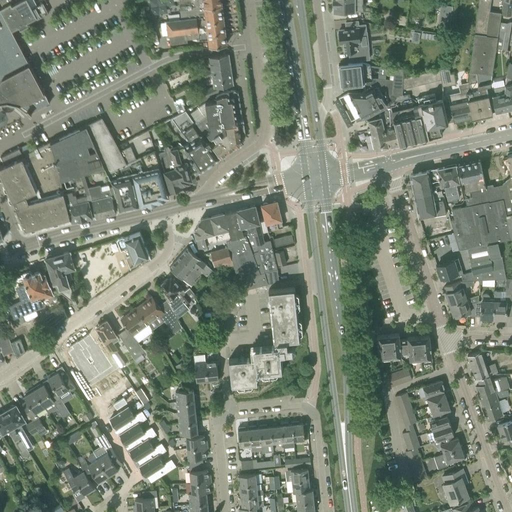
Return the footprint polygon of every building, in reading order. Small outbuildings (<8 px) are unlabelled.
[(48,13),(43,2),(32,8),(27,0),(21,0),(17,3),(27,22),(36,17),(37,19),(48,13)] [(150,0),(152,14),(167,12),(165,0),(150,0)] [(221,5),(220,0),(178,0),(180,10),(204,7),(221,5)] [(354,0),(332,0),(333,11),(354,11),(363,11),(362,4),(354,4),(354,0)] [(470,67),(469,72),(476,73),(479,73),(479,74),(484,74),(492,75),(495,48),(502,49),(505,31),(506,23),(500,22),(501,12),(489,11),(490,0),(478,0),(478,8),(476,17),(474,39),(470,67)] [(503,1),(502,14),(510,15),(511,2),(503,1)] [(27,22),(17,3),(12,5),(10,3),(2,8),(0,8),(11,30),(19,26),(20,29),(28,25),(27,22)] [(225,31),(221,5),(204,7),(205,12),(198,13),(199,16),(166,21),(168,34),(179,33),(189,32),(190,37),(198,36),(198,34),(225,31)] [(439,16),(438,30),(449,31),(453,6),(443,5),(441,16),(439,16)] [(0,8),(0,101),(6,101),(8,101),(17,103),(19,104),(27,109),(30,113),(31,112),(50,102),(11,30),(0,8)] [(399,14),(399,23),(406,24),(407,15),(399,14)] [(408,15),(407,27),(430,28),(430,16),(408,15)] [(361,49),(359,32),(366,31),(365,24),(358,25),(357,20),(345,22),(346,29),(338,30),(339,32),(337,33),(338,38),(339,38),(340,43),(343,43),(344,52),(348,51),(350,61),(369,59),(368,48),(361,49)] [(506,23),(505,31),(502,49),(507,50),(511,21),(510,21),(506,23)] [(226,44),(225,31),(198,34),(198,36),(190,37),(189,32),(179,33),(168,34),(170,46),(187,43),(186,39),(196,38),(196,40),(205,39),(205,40),(208,39),(209,46),(226,44)] [(203,71),(187,79),(190,84),(205,77),(212,74),(212,73),(231,70),(228,53),(209,56),(211,69),(204,72),(203,71)] [(374,88),(376,93),(386,93),(402,95),(403,88),(403,78),(403,68),(375,65),(371,65),(370,64),(361,62),(338,64),(338,67),(340,85),(346,85),(350,84),(354,83),(355,85),(360,85),(359,83),(364,83),(365,91),(368,91),(374,88)] [(453,72),(448,73),(448,67),(441,68),(439,68),(441,79),(442,86),(455,83),(453,72)] [(441,79),(439,68),(432,70),(435,81),(441,79)] [(205,93),(195,98),(198,103),(207,98),(207,97),(211,95),(220,91),(218,86),(233,84),(231,70),(212,73),(212,74),(213,86),(203,90),(205,93)] [(435,81),(432,70),(426,72),(429,82),(435,81)] [(429,82),(426,72),(421,73),(424,83),(429,82)] [(476,78),(476,73),(469,72),(468,81),(468,90),(466,91),(472,117),(481,114),(477,94),(478,93),(477,87),(476,78)] [(424,83),(421,73),(415,74),(418,85),(424,83)] [(491,84),(492,75),(479,74),(479,73),(476,73),(476,78),(477,87),(478,93),(477,94),(481,114),(492,112),(486,85),(491,84)] [(418,85),(415,74),(410,76),(412,86),(418,85)] [(412,86),(410,76),(403,78),(403,88),(412,86)] [(508,109),(504,93),(497,95),(496,87),(490,88),(495,111),(508,109)] [(383,106),(388,103),(386,93),(376,93),(374,88),(368,91),(365,91),(364,91),(349,90),(348,90),(349,92),(343,95),(355,118),(356,118),(361,115),(362,116),(362,115),(364,118),(378,110),(378,108),(380,107),(380,109),(381,109),(384,108),(383,106)] [(238,125),(237,119),(242,118),(238,92),(234,90),(222,92),(217,94),(218,99),(205,101),(205,103),(199,106),(203,114),(206,113),(207,114),(194,123),(206,140),(209,139),(210,141),(221,156),(241,142),(244,139),(245,135),(243,124),(238,125)] [(461,100),(449,103),(451,109),(453,121),(472,117),(466,91),(460,92),(461,100)] [(402,95),(386,93),(388,103),(389,106),(395,105),(394,101),(410,97),(409,93),(402,95)] [(448,122),(445,112),(442,97),(436,99),(435,94),(417,98),(419,105),(418,105),(422,119),(424,118),(428,137),(442,133),(440,124),(448,122)] [(174,101),(177,109),(185,106),(182,98),(174,101)] [(389,106),(388,103),(383,106),(384,108),(385,115),(381,116),(384,128),(389,146),(398,144),(389,106)] [(418,105),(391,112),(398,144),(420,138),(428,137),(424,118),(422,119),(418,105)] [(206,140),(194,123),(185,110),(178,114),(178,113),(173,116),(171,117),(189,142),(184,146),(192,160),(199,171),(221,156),(210,141),(209,139),(206,140)] [(384,128),(381,116),(368,119),(375,150),(389,146),(384,128)] [(103,120),(87,128),(97,150),(104,168),(106,171),(107,173),(127,163),(120,151),(118,146),(117,146),(116,144),(111,135),(103,120)] [(156,127),(159,132),(169,126),(166,121),(156,127)] [(86,124),(71,131),(72,135),(84,174),(104,168),(97,150),(87,128),(86,124)] [(60,136),(50,141),(56,163),(60,181),(81,175),(87,194),(76,196),(82,219),(93,216),(90,206),(88,198),(89,198),(92,198),(90,191),(88,185),(84,174),(72,135),(71,131),(67,133),(60,136)] [(357,146),(367,144),(364,133),(354,135),(357,146)] [(4,165),(0,166),(0,175),(14,206),(18,217),(24,230),(70,218),(67,204),(63,192),(61,185),(60,181),(56,163),(50,141),(34,149),(24,154),(21,147),(20,147),(0,157),(4,165)] [(182,144),(177,147),(170,149),(171,152),(180,184),(181,184),(181,187),(183,187),(186,182),(190,181),(193,182),(196,181),(194,176),(200,173),(199,171),(192,160),(184,146),(182,144)] [(180,184),(171,152),(170,149),(168,145),(164,146),(165,150),(159,152),(164,171),(170,190),(181,187),(181,184),(180,184)] [(129,146),(120,151),(127,163),(131,171),(133,180),(139,179),(143,194),(145,204),(165,199),(164,196),(169,195),(166,186),(160,166),(154,151),(147,154),(148,158),(137,163),(129,146)] [(511,181),(511,182),(493,186),(492,183),(485,185),(483,177),(484,177),(484,175),(483,175),(480,159),(458,164),(466,205),(452,208),(454,218),(450,219),(459,249),(467,248),(497,241),(501,256),(502,255),(511,253),(507,239),(511,238),(511,181)] [(127,163),(107,173),(113,184),(113,186),(117,200),(119,210),(139,205),(135,188),(133,180),(131,171),(127,163)] [(462,195),(458,174),(456,164),(446,166),(453,199),(459,198),(458,196),(462,195)] [(453,199),(446,166),(437,169),(440,186),(444,185),(447,200),(453,199)] [(429,176),(434,175),(433,169),(412,173),(410,176),(412,185),(430,182),(429,176)] [(431,185),(430,182),(412,185),(414,195),(441,189),(439,183),(431,185)] [(100,183),(88,185),(90,191),(92,198),(93,206),(96,215),(116,211),(114,201),(110,185),(109,183),(101,185),(100,183)] [(442,195),(441,189),(414,195),(416,205),(434,201),(433,197),(442,195)] [(70,190),(63,192),(67,204),(70,218),(71,221),(82,219),(76,196),(74,197),(74,194),(71,194),(70,190)] [(283,226),(277,201),(276,200),(261,204),(265,220),(265,222),(276,220),(278,228),(283,226)] [(446,213),(444,204),(443,200),(434,201),(416,205),(418,216),(433,213),(433,216),(446,213)] [(255,205),(236,209),(242,231),(248,230),(248,232),(252,230),(257,251),(264,272),(277,268),(270,239),(263,241),(257,215),(255,206),(255,205)] [(236,209),(224,212),(228,228),(229,228),(232,238),(230,238),(225,240),(227,246),(234,265),(243,289),(253,287),(255,286),(268,284),(268,283),(264,272),(257,251),(252,230),(248,232),(248,230),(242,231),(236,209)] [(197,229),(194,230),(199,247),(202,246),(225,240),(230,238),(232,238),(229,228),(228,228),(224,212),(211,216),(200,218),(196,227),(197,229)] [(445,224),(424,230),(426,236),(447,230),(445,224)] [(125,257),(127,262),(130,268),(137,265),(135,261),(149,255),(139,231),(124,238),(124,237),(122,237),(118,238),(117,240),(121,250),(124,249),(124,250),(128,248),(131,255),(125,257)] [(506,278),(502,255),(501,256),(497,241),(467,248),(469,257),(470,260),(472,272),(473,274),(475,274),(481,273),(482,280),(506,278)] [(227,246),(210,252),(214,266),(223,263),(225,268),(234,265),(227,246)] [(211,270),(197,256),(188,248),(187,247),(186,248),(178,257),(191,269),(199,275),(201,271),(206,275),(211,270)] [(278,265),(286,263),(282,250),(275,252),(278,265)] [(75,267),(73,260),(70,251),(57,254),(62,270),(62,271),(62,273),(64,272),(64,270),(75,267)] [(68,280),(66,274),(66,272),(64,272),(62,273),(62,271),(62,270),(57,254),(45,258),(48,268),(53,284),(54,283),(58,293),(61,292),(70,299),(73,305),(77,303),(70,286),(71,286),(69,280),(68,280)] [(191,269),(178,257),(170,266),(169,267),(170,268),(191,286),(195,281),(194,280),(199,275),(191,269)] [(437,266),(436,267),(437,272),(439,272),(440,277),(442,277),(443,281),(450,278),(459,276),(457,270),(461,269),(458,258),(454,260),(446,262),(437,265),(437,266)] [(8,292),(0,295),(0,297),(9,319),(10,319),(9,317),(12,316),(15,323),(24,320),(21,313),(35,307),(36,307),(35,307),(44,303),(42,299),(43,298),(43,297),(53,293),(49,282),(45,273),(44,273),(41,274),(40,270),(32,273),(31,271),(28,270),(21,273),(22,275),(13,278),(12,280),(14,283),(11,284),(14,291),(17,290),(17,291),(12,293),(11,291),(9,292),(8,291),(7,291),(8,292)] [(476,280),(475,274),(473,274),(472,272),(461,275),(463,280),(473,280),(476,280)] [(184,291),(180,286),(174,279),(173,280),(171,278),(168,280),(168,279),(159,285),(167,299),(166,299),(172,310),(172,311),(183,302),(182,301),(184,299),(187,303),(195,296),(189,287),(184,291)] [(466,299),(462,287),(467,285),(474,283),(473,280),(463,280),(460,281),(459,281),(446,285),(448,291),(446,292),(450,304),(466,299)] [(283,369),(281,352),(292,351),(295,348),(292,345),(287,346),(286,341),(300,339),(294,287),(268,289),(269,298),(272,299),(277,346),(253,349),(254,359),(238,361),(237,358),(228,359),(231,385),(258,382),(257,372),(283,369)] [(506,315),(506,299),(500,299),(500,291),(494,291),(494,301),(493,318),(506,318),(506,315)] [(493,318),(494,301),(489,300),(489,296),(489,295),(488,294),(487,293),(486,293),(485,293),(484,293),(483,293),(483,294),(482,294),(482,295),(481,295),(481,296),(481,300),(478,301),(475,302),(475,316),(480,316),(480,317),(493,318)] [(475,302),(478,301),(479,294),(466,299),(450,304),(454,316),(468,311),(469,315),(475,316),(475,302)] [(152,296),(136,308),(147,323),(163,312),(158,305),(152,296)] [(61,303),(54,308),(61,324),(68,319),(61,303)] [(54,308),(49,313),(55,329),(61,324),(54,308)] [(136,308),(121,319),(127,327),(132,334),(138,342),(153,331),(147,323),(136,308)] [(181,327),(172,311),(172,310),(165,315),(176,330),(181,327)] [(49,313),(43,317),(50,333),(55,329),(49,313)] [(2,316),(0,316),(0,346),(1,348),(11,344),(10,342),(8,337),(9,337),(2,316)] [(117,350),(113,342),(118,339),(106,319),(96,326),(103,339),(102,339),(119,367),(125,364),(116,350),(117,350)] [(204,326),(192,336),(195,340),(208,331),(204,326)] [(72,349),(67,352),(72,360),(71,360),(86,384),(87,383),(90,387),(119,367),(117,363),(112,366),(97,343),(96,344),(89,333),(70,346),(72,349)] [(409,353),(407,339),(399,340),(399,333),(376,335),(379,357),(401,355),(401,354),(409,353)] [(431,356),(429,334),(407,337),(407,339),(409,353),(409,359),(431,356)] [(25,351),(21,340),(20,338),(10,342),(11,344),(16,357),(25,351)] [(124,344),(134,359),(141,353),(131,339),(124,344)] [(487,368),(484,360),(481,350),(467,355),(475,379),(477,379),(490,375),(490,374),(497,372),(495,365),(487,368)] [(182,361),(175,365),(178,371),(185,367),(182,361)] [(218,378),(216,361),(205,362),(207,382),(213,381),(213,379),(218,378)] [(207,382),(205,362),(194,363),(195,366),(190,367),(191,375),(195,374),(196,380),(201,380),(202,382),(207,382)] [(408,368),(381,377),(385,388),(412,379),(408,368)] [(75,387),(66,373),(61,376),(58,371),(55,373),(54,371),(47,376),(52,385),(58,394),(59,394),(68,388),(69,391),(75,387)] [(491,379),(490,375),(477,379),(479,385),(475,386),(478,393),(486,391),(485,390),(487,389),(488,393),(495,391),(509,387),(509,388),(510,388),(506,375),(502,375),(491,379)] [(423,386),(426,395),(426,396),(443,390),(440,380),(423,386)] [(70,413),(59,394),(58,394),(52,385),(47,388),(44,383),(34,389),(44,406),(54,400),(56,403),(55,404),(63,417),(70,413)] [(186,385),(179,386),(179,390),(175,391),(176,402),(197,400),(196,394),(193,394),(193,389),(187,389),(186,385)] [(44,406),(34,389),(24,396),(27,401),(22,404),(30,418),(36,414),(35,412),(44,406)] [(486,391),(478,393),(486,419),(496,416),(503,414),(502,411),(497,398),(508,395),(506,389),(495,392),(495,391),(488,393),(487,389),(485,390),(486,391)] [(447,399),(443,390),(426,396),(429,405),(447,399)] [(408,398),(406,392),(395,395),(397,401),(408,398)] [(410,403),(408,398),(397,401),(399,407),(410,403)] [(450,409),(447,399),(429,405),(433,415),(435,415),(434,414),(443,411),(444,412),(450,409)] [(197,405),(197,400),(176,402),(177,412),(195,411),(195,405),(197,405)] [(412,409),(410,403),(399,407),(401,413),(412,409)] [(25,420),(21,413),(16,404),(5,411),(20,438),(26,435),(19,423),(25,420)] [(111,418),(109,419),(113,425),(114,424),(116,427),(125,422),(129,427),(129,428),(138,422),(146,417),(142,410),(134,415),(128,405),(110,417),(111,418)] [(414,415),(412,409),(401,413),(403,419),(414,415)] [(20,438),(5,411),(0,413),(0,428),(2,433),(8,429),(15,441),(20,438)] [(93,417),(89,411),(81,416),(85,422),(93,417)] [(196,416),(195,411),(177,412),(178,423),(199,421),(198,415),(196,416)] [(445,415),(444,412),(443,411),(434,414),(435,415),(433,415),(428,417),(432,430),(450,424),(447,414),(445,415)] [(416,421),(414,415),(403,419),(405,425),(411,423),(416,421)] [(46,430),(38,417),(31,421),(38,432),(39,434),(46,430)] [(98,425),(95,419),(89,423),(92,428),(98,425)] [(511,419),(507,422),(497,425),(502,440),(508,438),(511,448),(511,447),(511,419)] [(38,432),(31,421),(26,424),(33,435),(38,432)] [(199,427),(199,421),(178,423),(180,434),(197,432),(197,427),(199,427)] [(308,438),(307,428),(306,424),(303,424),(303,422),(299,423),(298,421),(291,422),(291,424),(293,440),(308,438)] [(120,434),(119,435),(123,441),(124,440),(126,443),(135,438),(139,443),(139,444),(148,438),(156,433),(151,426),(144,431),(138,422),(129,428),(129,427),(120,433),(120,434)] [(291,424),(288,424),(288,422),(280,423),(280,425),(281,425),(282,441),(283,447),(294,446),(293,440),(291,424)] [(281,425),(280,425),(277,425),(277,423),(269,424),(269,426),(270,426),(272,442),(282,441),(281,425)] [(270,426),(269,426),(266,426),(266,424),(258,425),(259,427),(261,443),(262,452),(273,451),(272,442),(270,426)] [(450,424),(432,430),(426,432),(430,442),(441,439),(451,435),(453,434),(450,424)] [(259,427),(256,427),(255,425),(248,426),(248,428),(249,428),(250,444),(261,443),(259,427)] [(249,428),(248,428),(245,429),(245,427),(237,427),(239,445),(250,444),(249,428)] [(413,428),(407,431),(402,432),(404,438),(415,434),(413,428)] [(120,461),(111,446),(104,434),(98,438),(103,446),(94,452),(97,458),(109,477),(116,472),(115,471),(118,469),(115,464),(120,461)] [(417,440),(415,434),(404,438),(406,444),(417,440)] [(452,435),(453,434),(451,435),(441,439),(442,442),(440,443),(443,453),(461,447),(457,437),(453,439),(452,435)] [(204,440),(203,435),(186,437),(187,448),(207,445),(207,440),(204,440)] [(130,450),(129,451),(133,457),(134,456),(136,459),(145,453),(148,459),(149,459),(158,454),(166,449),(161,442),(154,447),(148,438),(139,444),(139,443),(129,449),(130,450)] [(30,453),(26,446),(25,446),(21,440),(18,442),(17,444),(21,451),(20,451),(22,455),(26,456),(30,453)] [(420,447),(417,440),(406,444),(408,450),(417,447),(417,448),(420,447)] [(208,451),(207,445),(187,448),(189,465),(203,463),(202,457),(206,457),(205,451),(208,451)] [(419,453),(417,448),(417,447),(408,450),(405,451),(407,457),(419,453)] [(464,457),(464,456),(461,447),(443,453),(434,456),(438,468),(448,465),(447,463),(464,457)] [(97,458),(94,452),(93,451),(89,454),(88,458),(90,462),(88,464),(86,461),(80,465),(83,470),(89,479),(90,479),(95,476),(98,481),(101,479),(102,481),(109,477),(97,458)] [(421,459),(420,456),(419,453),(407,457),(409,463),(421,459)] [(140,466),(139,467),(143,473),(144,472),(146,475),(155,469),(159,476),(176,465),(171,458),(163,463),(158,454),(149,459),(148,459),(139,465),(140,466)] [(310,464),(310,457),(295,458),(296,465),(310,464)] [(296,465),(295,458),(284,459),(285,466),(296,465)] [(423,465),(421,459),(409,463),(411,468),(423,465)] [(252,467),(252,460),(241,461),(242,468),(252,467)] [(203,469),(203,463),(189,465),(190,482),(211,480),(210,474),(208,474),(207,469),(203,469)] [(425,470),(423,465),(411,468),(413,474),(425,470)] [(307,467),(297,468),(291,469),(292,480),(308,478),(307,467)] [(95,488),(90,479),(89,479),(83,470),(73,476),(68,468),(63,471),(75,491),(80,488),(84,493),(87,491),(88,493),(95,488)] [(468,496),(464,484),(462,479),(466,478),(462,468),(442,476),(445,482),(443,483),(450,502),(452,502),(454,507),(459,505),(468,502),(466,497),(468,496)] [(427,476),(425,470),(413,474),(415,480),(427,476)] [(255,473),(248,473),(238,474),(240,485),(256,484),(255,473)] [(310,489),(309,488),(308,478),(292,480),(293,491),(296,491),(295,490),(310,489)] [(211,485),(211,480),(190,482),(191,492),(188,492),(188,493),(209,491),(209,486),(211,485)] [(261,483),(256,484),(240,485),(241,496),(257,494),(262,494),(261,483)] [(312,488),(309,488),(310,489),(295,490),(296,491),(297,501),(313,499),(312,488)] [(156,490),(152,490),(142,491),(143,497),(135,498),(135,504),(133,504),(133,510),(154,507),(153,497),(156,496),(156,490)] [(209,491),(188,493),(189,504),(210,502),(209,496),(207,496),(206,492),(209,491)] [(258,501),(257,494),(241,496),(242,506),(242,507),(256,505),(256,506),(264,505),(263,500),(258,501)] [(399,501),(402,511),(414,511),(410,498),(399,501)] [(315,511),(313,499),(297,501),(298,511),(312,510),(312,511),(315,511)] [(468,501),(468,502),(459,505),(454,507),(452,508),(453,511),(480,511),(478,506),(471,509),(468,501)] [(210,507),(210,502),(189,504),(190,511),(208,511),(208,507),(210,507)]
